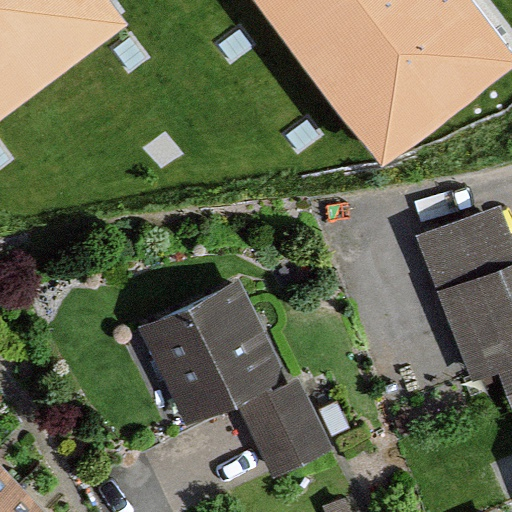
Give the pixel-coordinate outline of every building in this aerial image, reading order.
[(97,0),(0,0),(0,105),(114,23),(97,0)] [(460,0),(267,0),(383,151),(505,58),(460,0)] [(511,244),(499,211),(426,240),(478,372),(499,364),(511,397),(511,244)] [(237,287),(145,331),(188,419),(243,392),(279,468),(324,446),(295,387),(288,390),(237,287)] [(0,511),(37,511),(0,473),(0,511)]
